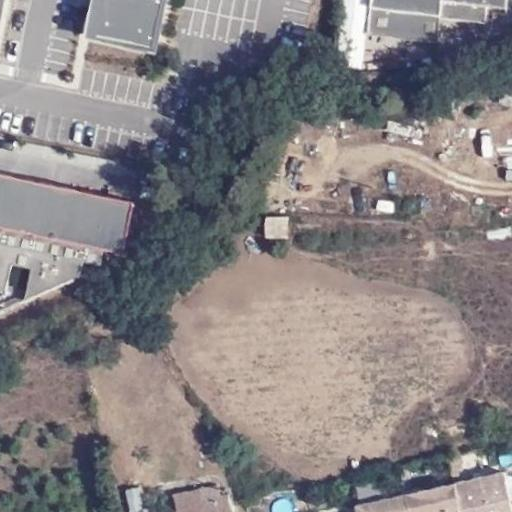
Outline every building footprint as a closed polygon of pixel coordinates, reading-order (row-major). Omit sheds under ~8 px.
[(96,0),(90,33),(154,46),(163,0),(96,0)] [(371,0),(371,4),(441,12),(484,17),(485,3),(507,4),(507,0),(371,0)] [(439,38),(441,12),(371,4),(368,30),(439,38)] [(445,102),(428,103),(428,120),(446,118),(445,102)] [(428,120),(428,103),(419,103),(419,120),(428,120)] [(132,201),(0,173),(0,299),(8,262),(30,267),(23,300),(78,276),(81,261),(100,265),(103,250),(121,254),(132,201)] [(363,511),(511,511),(511,492),(507,465),(360,500),(363,511)] [(218,494),(173,505),(174,511),(230,511),(228,503),(221,504),(218,494)]
